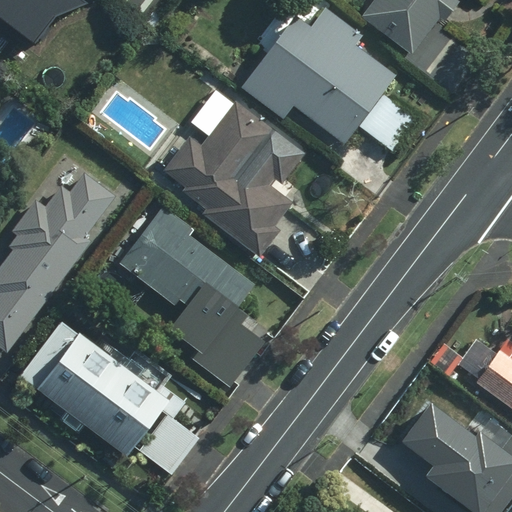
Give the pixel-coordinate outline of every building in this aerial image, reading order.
[(0,0),(0,9),(36,36),(55,10),(84,0),(0,0)] [(166,0),(125,0),(151,20),(166,0)] [(370,32),(327,0),(313,0),(249,84),(292,117),(303,102),(352,140),(404,72),(363,41),(370,32)] [(379,0),(370,12),(421,50),(447,16),(452,20),(467,1),(466,0),(379,0)] [(484,58),(458,38),(431,73),(456,93),(484,58)] [(281,221),(299,197),(278,181),(283,173),(292,180),(313,151),(241,99),(209,143),(196,134),(170,168),(215,201),(209,209),(269,252),(288,226),(281,221)] [(77,190),(68,184),(53,204),(41,196),(7,242),(18,250),(0,273),(0,287),(3,290),(0,293),(0,341),(12,350),(96,237),(91,233),(120,193),(91,172),(77,190)] [(197,228),(167,206),(127,261),(158,284),(163,278),(228,325),(261,280),(194,232),(197,228)] [(197,429),(65,324),(21,379),(128,463),(140,447),(166,468),(197,429)] [(480,377),(511,399),(511,351),(503,345),(480,377)] [(431,403),(401,444),(430,466),(423,475),(472,511),(498,511),(511,494),(511,432),(502,445),(481,429),(475,436),(431,403)]
